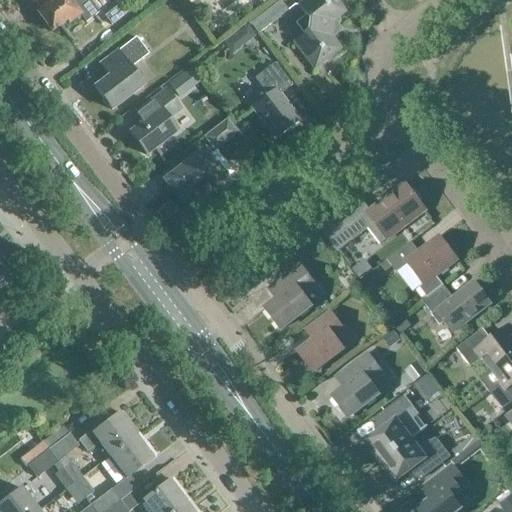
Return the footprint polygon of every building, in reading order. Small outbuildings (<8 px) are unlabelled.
[(51,0),(36,12),(51,32),(65,21),(68,25),(80,16),(86,23),(98,13),(88,0),(51,0)] [(258,33),(288,10),(280,0),(251,23),(258,33)] [(293,42),(314,69),(341,48),(332,36),(334,35),(336,33),(337,25),(335,23),(334,20),(345,11),(336,0),(304,0),(298,5),(306,16),(296,24),(304,34),(293,42)] [(117,7),(104,17),(111,25),(124,16),(117,7)] [(243,44),(253,36),(247,27),(236,35),(243,44)] [(136,37),(100,64),(109,76),(94,87),(103,98),(102,100),(106,106),(109,106),(112,110),(143,85),(130,68),(148,54),(136,37)] [(275,62),(255,78),(268,95),(253,107),(276,138),(289,128),(288,127),(298,120),(279,95),(292,85),(275,62)] [(178,78),(169,85),(180,99),(189,92),(178,78)] [(133,115),(140,125),(129,133),(146,155),(177,131),(168,118),(181,109),(166,90),(133,115)] [(236,133),(227,120),(204,137),(214,150),(236,133)] [(226,180),(204,151),(165,181),(184,206),(210,186),(213,190),(226,180)] [(350,227),(346,231),(353,241),(368,229),(380,245),(425,211),(405,185),(350,227)] [(340,214),(320,230),(337,253),(353,241),(346,231),(350,227),(340,214)] [(395,272),(406,263),(423,286),(457,260),(440,238),(419,253),(411,242),(380,266),(385,273),(392,267),(395,272)] [(0,281),(11,273),(0,258),(0,281)] [(301,266),(277,284),(284,294),(264,310),(280,331),(312,307),(303,295),(315,285),(301,266)] [(422,302),(432,315),(432,316),(440,326),(445,323),(453,334),(491,304),(475,283),(453,299),(443,286),(422,302)] [(346,332),(330,312),(311,327),(319,337),(297,353),(306,364),(305,372),(312,373),(313,374),(314,373),(321,374),(322,367),(344,350),(336,340),(346,332)] [(491,371),(511,355),(511,331),(508,327),(486,344),(478,333),(457,350),(470,368),(482,359),(491,371)] [(352,382),(331,398),(348,419),(380,395),(371,384),(383,375),(368,354),(344,373),(352,382)] [(511,355),(491,371),(480,380),(489,392),(502,410),(511,403),(511,355)] [(374,454),(373,457),(378,464),(379,464),(412,439),(412,438),(427,427),(418,415),(417,415),(416,416),(403,398),(379,416),(379,417),(380,416),(388,427),(366,443),(366,442),(365,442),(374,454)] [(90,432),(77,441),(86,453),(98,443),(109,457),(136,437),(118,414),(92,435),(90,432)] [(56,461),(78,445),(70,433),(47,450),(56,461)] [(152,459),(136,437),(109,457),(126,479),(152,459)] [(387,471),(396,484),(397,483),(396,482),(415,468),(423,478),(449,459),(436,441),(437,441),(437,439),(416,448),(411,441),(413,439),(412,439),(379,464),(379,465),(384,472),(387,471)] [(461,446),(452,453),(457,458),(465,452),(461,446)] [(47,450),(26,466),(35,477),(56,461),(47,450)] [(74,484),(81,479),(69,463),(62,469),(74,484)] [(453,466),(420,490),(429,501),(417,510),(417,511),(458,511),(462,509),(453,498),(468,486),(453,466)] [(74,484),(62,469),(55,474),(66,490),(74,484)] [(81,479),(74,484),(84,499),(92,493),(81,479)] [(174,511),(186,503),(169,481),(142,501),(150,511),(174,511)] [(74,484),(66,490),(77,504),(84,499),(74,484)] [(0,504),(0,511),(36,511),(38,511),(21,488),(0,504)] [(94,511),(106,511),(121,502),(111,490),(90,506),(94,511)] [(127,511),(128,511),(121,502),(106,511),(127,511)] [(192,511),(186,503),(174,511),(192,511)]
